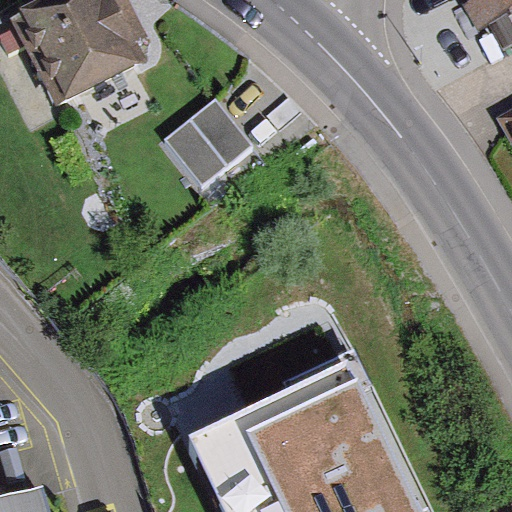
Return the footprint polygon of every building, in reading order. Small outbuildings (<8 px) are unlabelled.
[(60,0),(9,26),(55,115),(147,68),(137,48),(112,0),(60,0)] [(128,0),(112,0),(137,48),(150,42),(128,0)] [(511,0),(466,0),(470,7),(464,11),(479,36),(511,17),(511,0)] [(166,144),(203,191),(254,151),(217,104),(166,144)] [(511,114),(497,123),(511,148),(511,114)] [(412,511),(348,379),(200,450),(230,511),(412,511)] [(0,511),(47,511),(43,495),(0,507),(0,511)]
